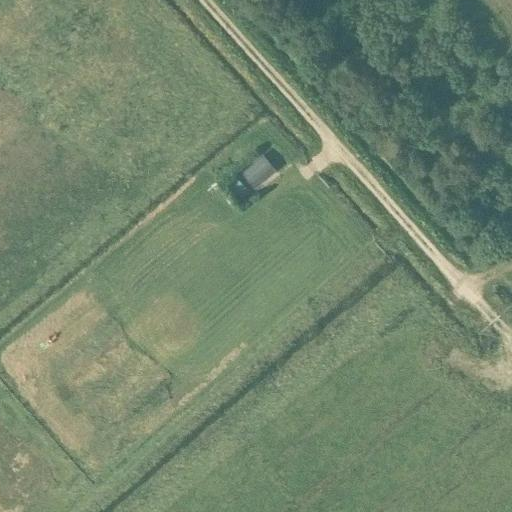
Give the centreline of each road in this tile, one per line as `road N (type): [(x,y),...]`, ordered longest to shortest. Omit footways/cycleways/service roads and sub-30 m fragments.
road 1 (track): [(510,339),(333,145)]
road 2 (track): [(333,145),(201,0)]
